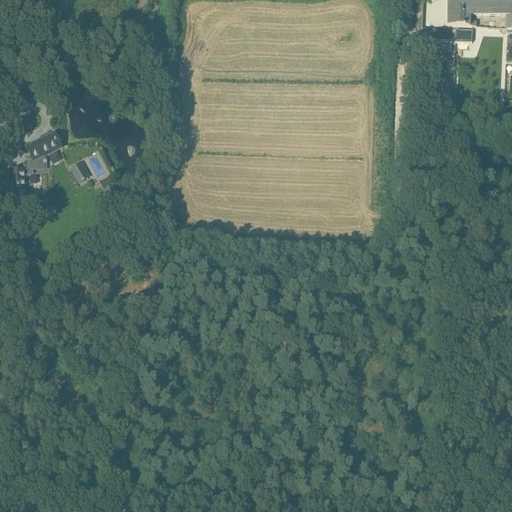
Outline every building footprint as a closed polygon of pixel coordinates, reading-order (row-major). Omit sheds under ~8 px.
[(511,0),(448,0),(448,26),(470,27),(470,22),(470,16),(511,16),(511,0)] [(428,42),(427,50),(452,51),(453,43),(432,42),(432,31),(428,31),(428,34),(428,42)] [(455,32),(455,45),(471,45),(472,33),(455,32)] [(132,48),(144,48),(144,37),(132,38),(132,48)] [(461,115),(462,93),(454,93),(453,92),(452,115),(461,115)] [(0,160),(9,161),(9,137),(0,137),(0,160)] [(28,172),(10,172),(10,201),(26,201),(26,177),(30,177),(33,175),(33,171),(46,171),(46,165),(47,165),(47,163),(46,163),(46,161),(45,161),(42,156),(59,149),(54,138),(45,142),(44,140),(38,142),(39,145),(29,149),(32,156),(28,158),(28,161),(28,171),(28,172)] [(81,166),(72,171),(79,184),(82,182),(83,183),(85,182),(84,181),(88,179),(81,166)] [(103,191),(113,186),(108,178),(99,183),(103,191)]
